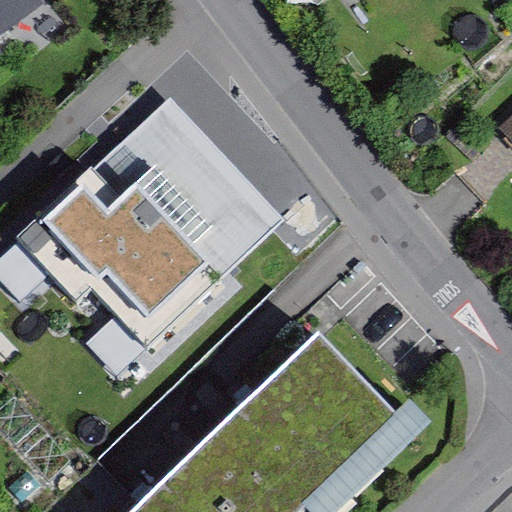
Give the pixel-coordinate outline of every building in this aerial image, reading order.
[(0,0),(0,31),(29,9),(22,0),(0,0)] [(511,116),(500,127),(511,140),(511,116)] [(90,160),(0,243),(0,270),(83,359),(138,308),(124,295),(153,268),(113,224),(133,206),(90,160)] [(210,298),(187,321),(213,346),(235,323),(210,298)] [(318,342),(200,455),(254,511),(299,511),(395,421),(318,342)] [(254,511),(200,455),(140,511),(254,511)]
